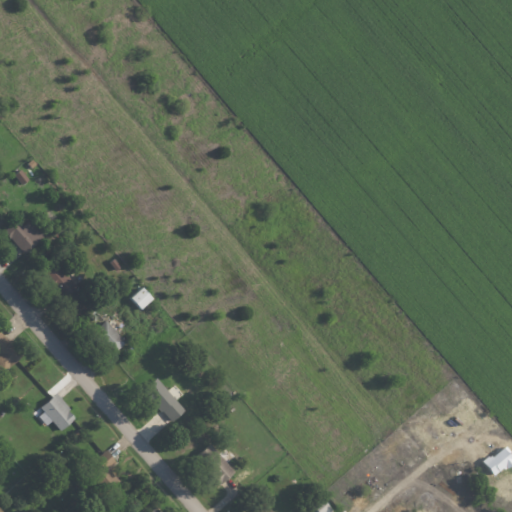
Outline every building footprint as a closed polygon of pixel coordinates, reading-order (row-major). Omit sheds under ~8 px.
[(9,172),(15,183),(22,178),(15,168),(9,172)] [(24,218),(19,223),(13,217),(0,228),(0,231),(20,253),(40,235),(24,218)] [(53,297),(69,281),(53,266),(37,282),(53,297)] [(146,297),(135,286),(123,297),(134,308),(146,297)] [(107,354),(121,341),(101,319),(87,332),(107,354)] [(181,409),(153,377),(139,389),(168,421),(181,409)] [(42,425),(47,420),(56,430),(71,415),(50,392),(29,412),(42,425)] [(231,470),(205,443),(190,457),(216,484),(231,470)] [(509,459),(498,445),(477,461),(488,476),(509,459)] [(105,467),(112,463),(103,450),(86,463),(105,488),(115,480),(105,467)] [(307,506),(312,511),(325,511),(328,510),(318,497),(307,506)]
